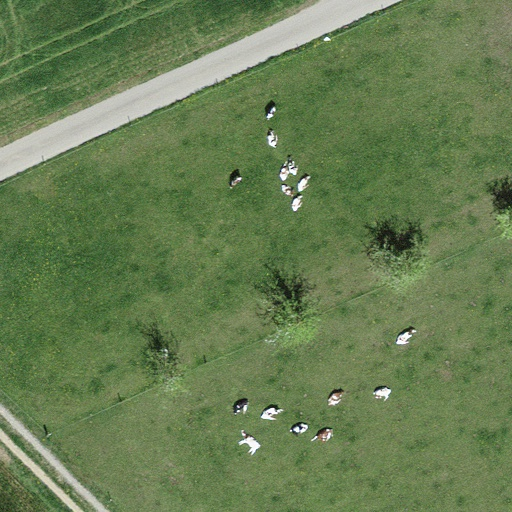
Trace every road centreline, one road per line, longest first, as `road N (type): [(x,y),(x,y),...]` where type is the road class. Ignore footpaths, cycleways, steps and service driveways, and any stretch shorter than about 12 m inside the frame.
road 1 (track): [(0,167),(362,0)]
road 2 (track): [(0,422),(90,511)]
